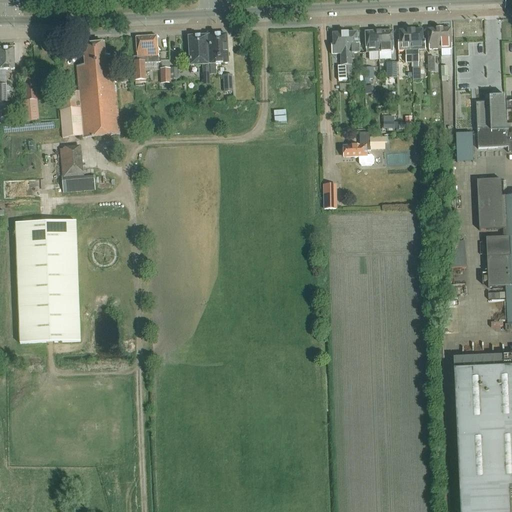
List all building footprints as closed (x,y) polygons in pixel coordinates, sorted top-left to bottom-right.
[(451,29),(439,30),(440,50),(452,49),(451,29)] [(440,50),(439,30),(428,30),(429,50),(440,50)] [(400,42),(398,42),(398,51),(405,51),(406,74),(413,73),(413,68),(413,63),(412,31),(399,31),(400,42)] [(422,31),(412,31),(413,63),(418,63),(418,51),(425,50),(425,41),(423,42),(422,31)] [(366,53),(379,53),(379,45),(382,44),(381,32),(366,33),(366,53)] [(379,53),(391,52),(393,52),(392,32),(381,32),(382,44),(379,45),(379,53)] [(347,75),(347,67),(345,34),(333,35),(334,46),(331,47),(332,55),(341,55),(341,67),(338,67),(339,82),(349,81),(349,75),(347,75)] [(345,34),(347,67),(352,67),(351,60),(354,60),(354,54),(360,54),(360,45),(357,45),(357,34),(345,34)] [(211,75),(217,75),(216,66),(229,65),(227,36),(209,37),(211,75)] [(146,63),(159,63),(158,49),(157,49),(157,37),(145,38),(146,63)] [(204,85),(210,85),(207,37),(189,38),(190,66),(203,66),(204,85)] [(146,63),(145,38),(137,38),(138,65),(134,65),(135,83),(146,83),(145,71),(145,63),(146,63)] [(79,93),(59,95),(62,139),(83,137),(83,139),(120,136),(116,87),(115,87),(114,84),(114,79),(113,69),(111,69),(110,55),(106,56),(105,43),(83,45),(85,66),(77,67),(79,93)] [(0,69),(15,70),(14,49),(0,49),(0,69)] [(364,68),(364,79),(369,79),(374,79),(373,68),(364,68)] [(170,69),(160,70),(161,85),(171,84),(170,69)] [(23,102),(23,109),(24,122),(39,121),(35,76),(25,76),(27,101),(23,102)] [(232,76),(223,77),(224,93),(233,92),(232,76)] [(489,103),(476,104),(477,129),(478,150),(508,148),(508,153),(511,152),(511,102),(506,102),(506,97),(505,97),(505,98),(490,98),(490,97),(489,97),(489,103)] [(0,124),(8,124),(8,103),(7,103),(0,102),(0,124)] [(383,117),(384,129),(394,129),(393,117),(383,117)] [(359,134),(360,146),(343,147),(343,149),(342,149),(343,154),(344,154),(344,158),(359,158),(360,164),(362,166),(372,166),(374,164),(373,159),(371,156),(367,157),(367,151),(371,150),(370,143),(384,142),(384,138),(370,139),(370,134),(359,134)] [(475,153),(474,134),(456,134),(457,154),(457,165),(475,164),(475,153)] [(81,148),(60,149),(63,179),(62,179),(64,193),(95,190),(94,177),(84,178),(81,148)] [(511,511),(511,196),(502,197),(502,180),(477,181),(480,231),(504,230),(504,238),(487,239),(487,256),(487,258),(489,288),(506,287),(506,293),(488,294),(488,300),(507,299),(508,326),(511,325),(511,362),(458,365),(465,511),(511,511)] [(324,210),(336,210),(336,186),(324,186),(324,210)] [(76,222),(16,225),(20,345),(81,343),(76,222)]
